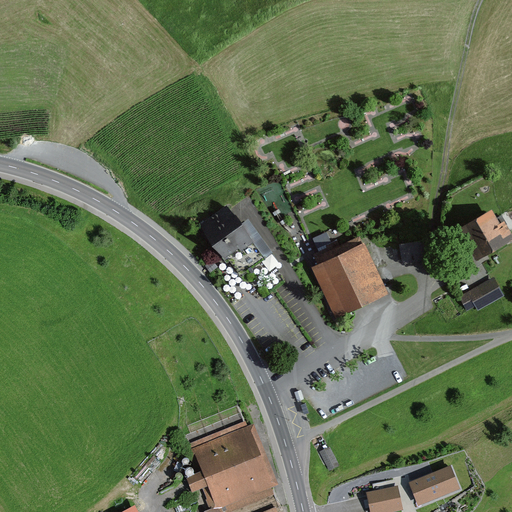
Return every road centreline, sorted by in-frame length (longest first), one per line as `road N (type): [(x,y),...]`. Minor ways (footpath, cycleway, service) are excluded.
road 1 (secondary): [(303,511),(264,384),(200,282),(108,206),(0,164)]
road 2 (track): [(432,279),(459,82),(482,0)]
road 3 (track): [(285,444),(511,335)]
